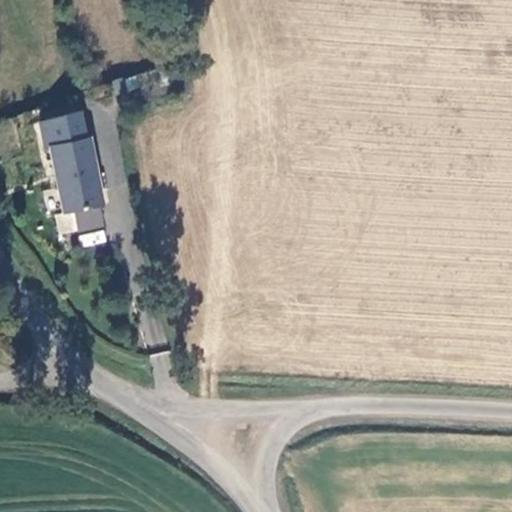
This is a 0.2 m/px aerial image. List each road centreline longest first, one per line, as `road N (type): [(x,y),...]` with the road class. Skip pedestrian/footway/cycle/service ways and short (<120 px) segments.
road 1 (unclassified): [(511,408),(401,401),(297,411)]
road 2 (unclassified): [(262,505),(189,442),(108,388)]
road 3 (unclassified): [(297,411),(189,405),(108,388)]
road 4 (unclassified): [(108,388),(0,271)]
